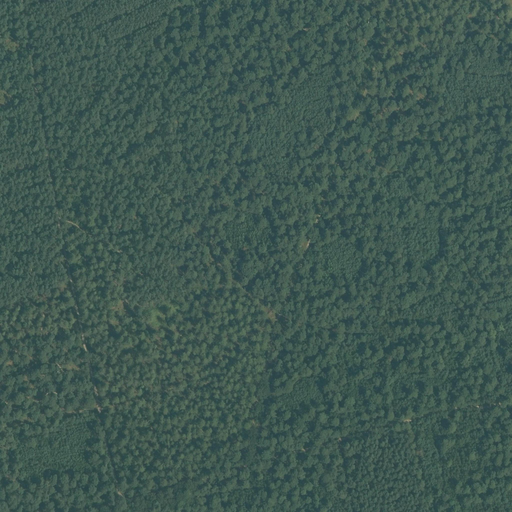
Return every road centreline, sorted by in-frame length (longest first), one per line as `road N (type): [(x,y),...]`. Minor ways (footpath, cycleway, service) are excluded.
road 1 (track): [(99,409),(168,396),(277,322),(390,0)]
road 2 (track): [(45,151),(160,192),(226,275),(180,305),(80,334)]
road 3 (track): [(21,0),(80,334)]
road 4 (track): [(195,483),(454,408),(511,401)]
road 5 (track): [(80,334),(121,500)]
